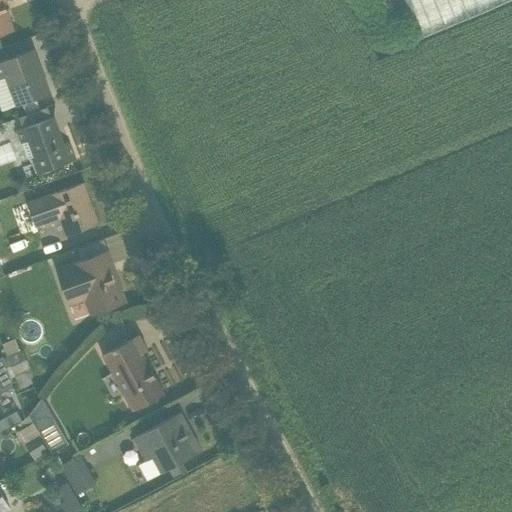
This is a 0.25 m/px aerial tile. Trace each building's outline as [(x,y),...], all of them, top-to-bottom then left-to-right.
[(0,0),(0,32),(24,23),(14,0),(0,0)] [(392,0),(409,40),(509,0),(392,0)] [(0,101),(2,107),(51,91),(35,44),(0,55),(0,101)] [(37,173),(68,161),(51,116),(20,128),(37,173)] [(41,244),(96,222),(80,180),(25,202),(41,244)] [(72,317),(125,298),(108,249),(55,268),(72,317)] [(101,356),(129,411),(162,394),(135,339),(101,356)] [(315,442),(341,494),(511,410),(511,353),(507,343),(348,421),(358,441),(334,452),(326,436),(315,442)] [(38,448),(53,442),(34,399),(19,405),(38,448)] [(151,473),(199,449),(179,409),(131,434),(151,473)] [(62,493),(82,483),(68,455),(49,465),(62,493)] [(26,511),(0,466),(0,511),(26,511)] [(479,511),(472,496),(437,511),(479,511)]
